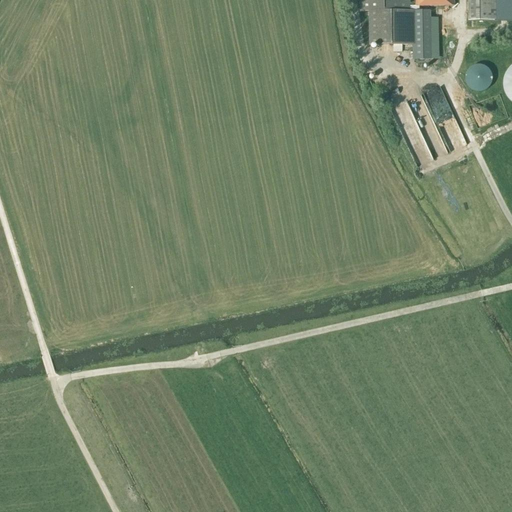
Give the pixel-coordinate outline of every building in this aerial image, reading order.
[(359,0),(359,13),(369,13),(369,46),(393,46),(393,53),(402,53),(402,46),(415,46),(415,12),(409,12),(409,0),(415,0),(415,7),(454,7),(453,0),(359,0)] [(498,22),(498,0),(467,0),(467,22),(498,22)] [(502,84),(502,85),(502,86),(502,87),(502,89),(503,91),(503,92),(503,93),(504,94),(504,95),(505,96),(505,97),(506,99),(507,100),(508,101),(509,101),(510,102),(511,103),(511,64),(511,65),(510,66),(509,67),(508,68),(508,69),(507,69),(506,71),(505,72),(504,74),(504,75),(503,76),(503,77),(502,79),(502,80),(502,81),(502,82),(502,83),(502,84)] [(479,93),(481,93),(483,92),(485,91),(487,89),(489,88),(490,86),(491,84),(492,81),(492,79),(492,76),(491,74),(490,72),(488,70),(486,68),(484,67),(482,66),(479,66),(477,66),(475,66),(472,67),(470,68),(468,70),(467,72),(465,74),(465,77),(464,79),(465,82),(465,84),(466,86),(468,88),(470,90),(472,91),(474,92),(476,93),(479,93)] [(431,161),(467,146),(442,90),(434,94),(438,104),(430,107),(424,94),(391,109),(417,167),(425,164),(422,157),(428,154),(431,161)] [(490,109),(473,115),(477,128),(505,119),(502,110),(491,114),(490,109)]
